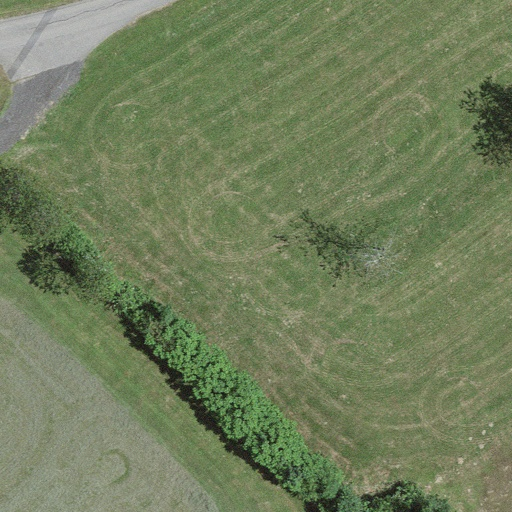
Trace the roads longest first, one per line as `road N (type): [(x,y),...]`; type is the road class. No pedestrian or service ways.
road 1 (unclassified): [(0,41),(63,30),(137,0)]
road 2 (track): [(0,135),(25,114),(63,30)]
